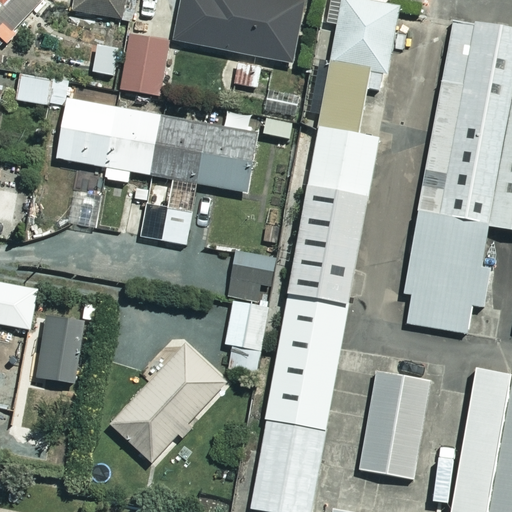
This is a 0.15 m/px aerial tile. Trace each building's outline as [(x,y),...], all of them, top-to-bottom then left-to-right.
[(0,0),(0,34),(12,45),(54,0),(0,0)] [(132,0),(81,0),(80,12),(129,20),(132,0)] [(187,0),(180,43),(299,66),(311,1),(304,0),(187,0)] [(511,115),(511,29),(459,19),(399,320),(468,333),(490,225),(511,115)] [(177,43),(137,35),(126,90),(166,98),(177,43)] [(267,66),(242,62),(239,87),(264,91),(267,66)] [(61,81),(23,77),(20,103),(57,108),(61,81)] [(271,85),(265,111),(302,119),(307,93),(271,85)] [(0,136),(9,90),(0,88),(0,136)] [(264,136),(76,100),(64,161),(112,170),(110,181),(134,185),(136,173),(252,196),(264,136)] [(511,115),(490,225),(511,229),(511,115)] [(304,511),(380,136),(319,124),(241,510),(250,511),(304,511)] [(107,197),(80,193),(75,226),(102,230),(107,197)] [(196,211),(148,204),(143,239),(191,246),(196,211)] [(233,297),(263,303),(266,287),(280,290),(286,261),(242,252),(233,297)] [(44,292),(0,284),(0,325),(37,332),(44,292)] [(276,309),(239,301),(230,347),(239,349),(235,371),(263,377),(276,309)] [(92,324),(53,319),(44,381),(83,386),(92,324)] [(233,385),(192,347),(118,427),(159,465),(233,385)] [(448,511),(377,511),(326,502),(323,511),(511,511),(511,368),(478,362),(448,511)] [(429,379),(375,370),(357,468),(412,478),(429,379)]
